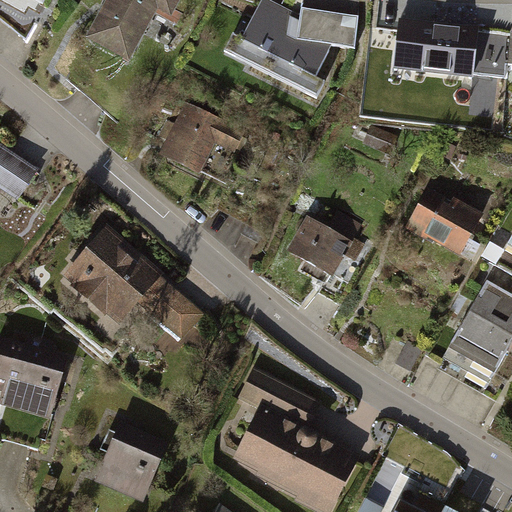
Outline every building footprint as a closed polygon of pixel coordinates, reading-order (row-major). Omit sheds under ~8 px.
[(182,0),(106,0),(85,40),(131,65),(158,15),(170,22),(182,0)] [(301,15),(270,0),(261,0),(235,52),(317,93),(324,78),(316,74),(332,42),(354,45),(358,12),(302,5),(301,15)] [(479,31),(400,22),(394,72),(473,82),(474,76),(479,31)] [(510,66),(511,35),(479,31),(474,76),(505,79),(505,66),(510,66)] [(254,134),(189,101),(162,153),(203,174),(219,143),(243,155),(254,134)] [(0,144),(0,190),(19,203),(40,171),(0,144)] [(452,206),(428,192),(406,232),(426,243),(428,239),(461,257),(482,219),(454,204),(452,206)] [(331,234),(306,221),(286,258),(333,283),(346,258),(356,263),(365,247),(353,240),(361,225),(342,214),(336,225),(331,234)] [(164,275),(109,228),(64,279),(122,329),(143,305),(186,342),(206,318),(161,279),(164,275)] [(511,353),(511,298),(489,286),(444,368),(490,393),(511,353)] [(0,392),(1,393),(0,396),(0,406),(51,422),(69,361),(40,353),(0,341),(0,392)] [(319,402),(253,367),(239,394),(262,406),(234,459),(259,471),(257,475),(293,493),(291,497),(320,511),(327,511),(358,454),(306,426),(319,402)] [(173,447),(124,425),(97,484),(146,506),(173,447)] [(381,511),(385,506),(369,498),(361,511),(381,511)]
